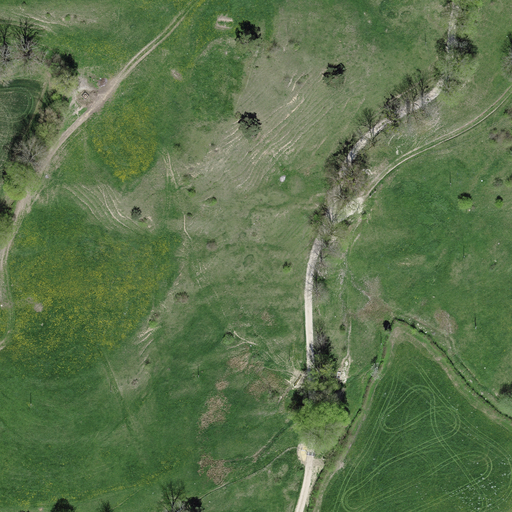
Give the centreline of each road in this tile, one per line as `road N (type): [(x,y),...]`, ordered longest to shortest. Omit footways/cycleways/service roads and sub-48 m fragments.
road 1 (track): [(297,511),(311,430),(311,264),(349,159),(387,120),(440,86),(456,0)]
road 2 (track): [(0,344),(12,308),(6,245),(46,162),(198,0)]
